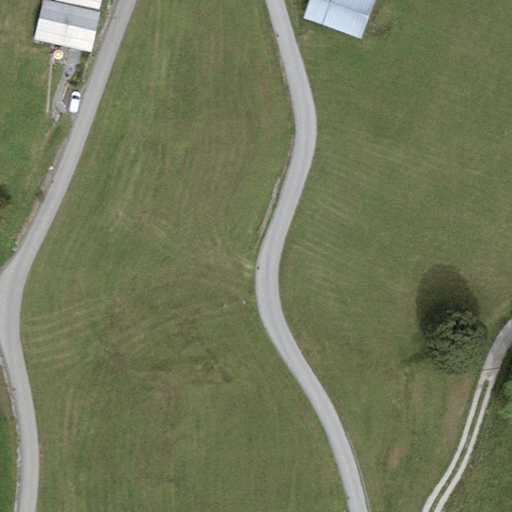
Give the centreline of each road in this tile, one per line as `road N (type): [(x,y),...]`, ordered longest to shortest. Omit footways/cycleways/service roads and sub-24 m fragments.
road 1 (unclassified): [(358,511),(338,438),(269,313),(271,250),(305,126),(274,0)]
road 2 (unclassified): [(128,0),(11,303),(29,445),(25,511)]
road 3 (track): [(431,511),(465,451),(511,329)]
